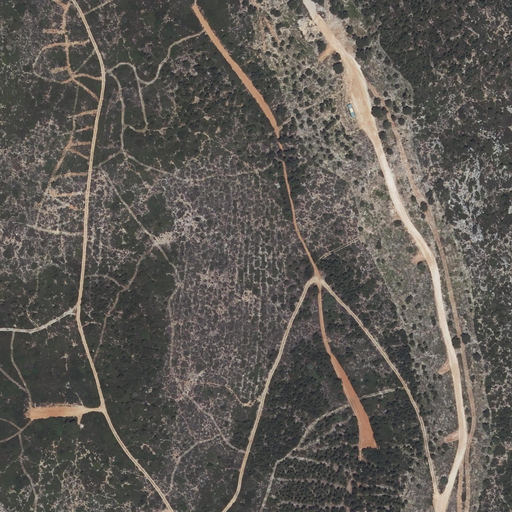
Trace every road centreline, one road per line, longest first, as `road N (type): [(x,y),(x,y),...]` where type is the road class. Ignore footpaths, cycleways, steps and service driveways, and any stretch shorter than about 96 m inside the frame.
road 1 (track): [(304,0),(358,68),(404,219),(437,276),(463,422),(441,511)]
road 2 (track): [(195,8),(277,128),(294,218),(315,266),(323,330),(360,427),(349,511)]
road 3 (track): [(74,0),(103,79),(79,324),(109,420),(172,511)]
road 4 (track): [(223,511),(236,498),(287,327),(317,278),(408,389),(442,505)]
